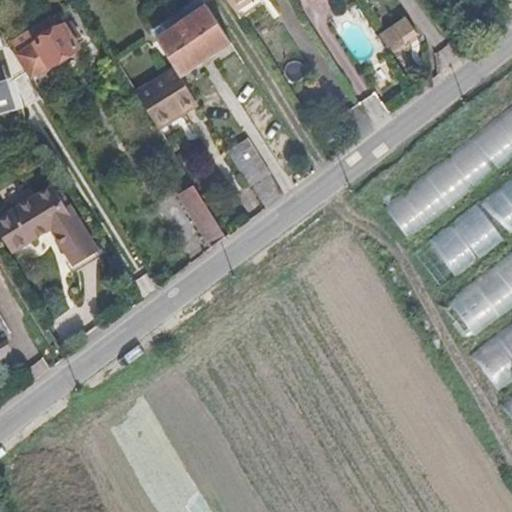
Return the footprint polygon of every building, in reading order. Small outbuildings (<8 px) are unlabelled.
[(231,43),(203,0),(195,0),(181,9),(187,18),(169,30),(156,38),(175,69),(180,76),(231,43)] [(181,9),(175,0),(158,11),(164,20),(181,9)] [(227,0),(241,20),(270,0),(227,0)] [(63,11),(52,17),(59,28),(70,20),(63,11)] [(33,76),(78,48),(74,42),(81,37),(70,20),(59,28),(52,17),(12,42),(33,76)] [(150,30),(156,38),(169,30),(163,21),(150,30)] [(455,52),(461,60),(475,49),(469,41),(455,52)] [(0,109),(15,105),(8,84),(26,73),(10,46),(0,52),(0,109)] [(136,94),(159,128),(198,103),(180,76),(175,69),(136,94)] [(511,111),(384,210),(403,236),(511,153),(511,111)] [(267,208),(283,195),(246,139),(228,151),(251,186),(252,185),(267,208)] [(511,176),(413,253),(439,286),(511,229),(511,176)] [(56,183),(36,196),(38,200),(55,190),(65,206),(69,204),(56,183)] [(226,237),(193,186),(178,194),(212,248),(226,237)] [(74,266),(99,251),(69,204),(65,206),(55,190),(38,200),(36,196),(0,216),(0,233),(11,253),(50,229),(74,266)] [(462,332),(511,297),(511,241),(436,295),(462,332)] [(511,313),(464,347),(492,386),(511,371),(511,313)] [(511,383),(494,396),(511,420),(511,383)]
